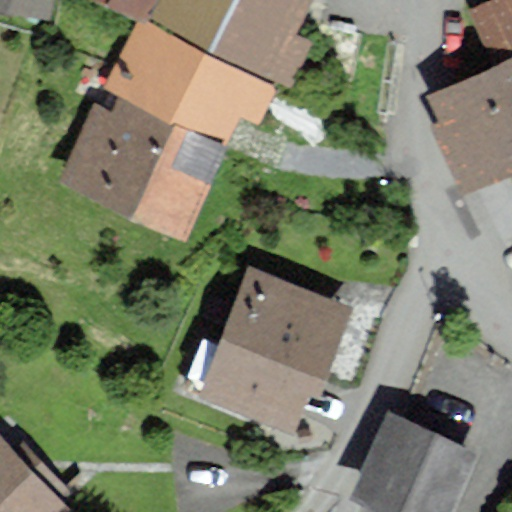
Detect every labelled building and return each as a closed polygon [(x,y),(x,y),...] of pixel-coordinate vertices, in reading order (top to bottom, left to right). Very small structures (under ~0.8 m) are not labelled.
[(0,0),(49,9),(50,0),(0,0)] [(113,0),(143,13),(151,17),(159,0),(113,0)] [(159,0),(151,17),(262,68),(287,80),(305,42),(288,35),(304,0),(159,0)] [(511,164),(511,0),(499,0),(477,10),(502,67),(439,94),(476,180),(511,164)] [(262,68),(151,17),(143,13),(108,87),(121,93),(228,142),(262,68)] [(185,235),(228,142),(121,93),(111,115),(97,109),(64,179),(185,235)] [(252,272),(205,394),(296,430),(344,307),(252,272)] [(392,417),(357,492),(399,511),(452,511),(478,457),(392,417)] [(0,440),(0,511),(62,511),(64,510),(0,440)]
